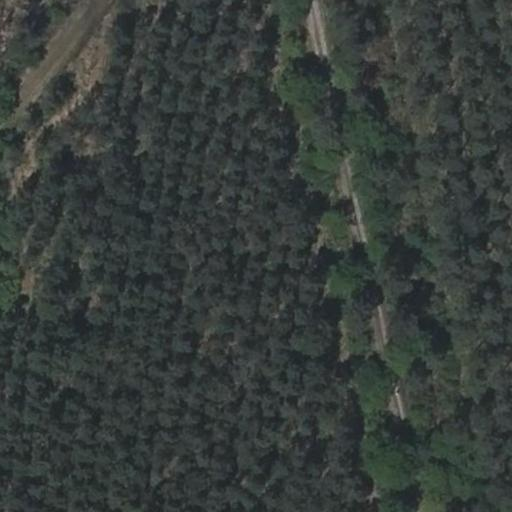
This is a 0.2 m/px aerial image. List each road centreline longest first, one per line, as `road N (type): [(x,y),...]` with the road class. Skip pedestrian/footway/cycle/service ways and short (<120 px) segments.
road 1 (track): [(311,0),(416,511)]
road 2 (track): [(105,0),(0,148)]
